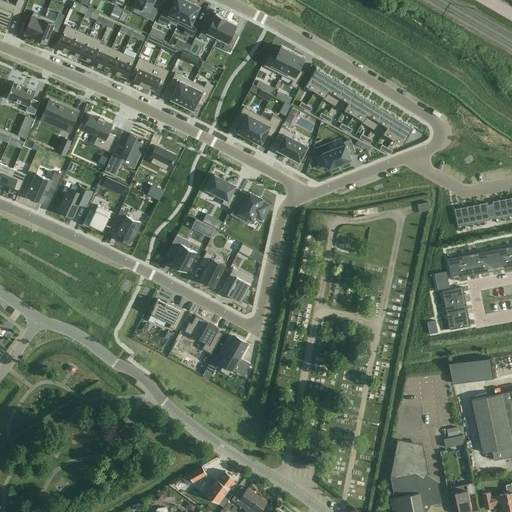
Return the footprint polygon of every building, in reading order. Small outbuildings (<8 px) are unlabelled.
[(4,6),(0,15),(0,23),(8,27),(12,16),(19,19),(25,0),(16,0),(15,4),(6,1),(4,6)] [(136,0),(134,5),(149,12),(146,17),(153,20),(158,9),(152,6),(155,0),(136,0)] [(164,6),(157,21),(167,25),(170,20),(177,23),(188,1),(187,0),(174,0),(171,9),(164,6)] [(74,1),(71,8),(77,10),(80,4),(76,2),(74,1)] [(188,1),(177,23),(186,27),(183,33),(193,37),(200,23),(193,20),(200,6),(188,1)] [(85,14),(84,16),(88,18),(92,9),(88,7),(87,9),(85,14)] [(33,11),(24,33),(35,37),(35,38),(39,29),(44,16),(33,11)] [(39,29),(35,38),(46,43),(52,29),(57,31),(64,15),(59,12),(55,20),(44,16),(39,29)] [(206,19),(198,36),(205,40),(209,33),(217,37),(226,19),(227,19),(216,13),(212,22),(206,19)] [(104,17),(101,24),(107,27),(107,26),(108,24),(110,20),(104,17)] [(226,19),(217,37),(226,41),(222,48),(230,52),(238,35),(233,32),(237,24),(226,19)] [(66,25),(56,47),(68,52),(75,36),(78,30),(66,25)] [(75,36),(68,52),(80,57),(87,41),(90,35),(78,30),(75,36)] [(87,41),(80,57),(91,62),(98,46),(100,42),(101,40),(90,35),(87,41)] [(98,46),(91,62),(103,67),(110,51),(112,47),(101,42),(100,42),(98,46)] [(172,52),(172,53),(178,56),(182,49),(175,46),(175,47),(172,52)] [(269,54),(263,66),(281,75),(293,52),(281,46),(275,57),(269,54)] [(110,51),(103,67),(114,73),(121,57),(123,52),(112,47),(110,51)] [(182,50),(178,57),(184,60),(188,53),(182,50)] [(121,57),(114,73),(126,78),(135,58),(134,57),(123,53),(123,52),(121,57)] [(293,52),(281,75),(292,80),(290,85),(297,88),(305,72),(299,69),(304,58),(293,52)] [(139,57),(133,71),(137,73),(133,81),(144,86),(154,63),(139,57)] [(154,63),(144,86),(155,91),(159,83),(162,84),(169,70),(154,63)] [(316,67),(305,85),(314,90),(325,73),(316,67)] [(175,72),(169,84),(176,87),(170,98),(182,104),(193,81),(175,72)] [(325,73),(314,90),(324,96),(334,78),(325,73)] [(324,96),(323,98),(333,104),(345,85),(335,78),(335,79),(334,78),(324,96)] [(193,81),(182,104),(194,109),(199,99),(205,102),(213,85),(206,82),(204,86),(193,81)] [(13,82),(7,97),(28,106),(27,110),(34,113),(39,101),(32,99),(35,91),(13,82)] [(345,85),(333,104),(344,111),(345,109),(356,92),(355,91),(345,85)] [(258,94),(269,100),(272,94),(271,94),(266,91),(261,88),(258,94)] [(356,92),(345,109),(354,115),(365,97),(356,92)] [(365,97),(354,115),(362,120),(373,102),(365,97)] [(49,99),(42,114),(64,123),(62,129),(70,132),(79,111),(49,99)] [(362,120),(361,122),(372,128),(384,109),(374,102),(374,103),(373,102),(362,120)] [(243,106),(237,118),(243,121),(238,132),(239,132),(238,134),(246,137),(246,136),(250,138),(261,115),(243,106)] [(384,109),(372,128),(383,135),(384,133),(395,115),(394,115),(384,109)] [(90,114),(83,129),(97,136),(93,144),(108,151),(116,135),(108,132),(112,124),(104,121),(104,120),(99,117),(98,118),(90,114)] [(261,115),(250,138),(252,139),(252,141),(259,144),(260,143),(261,144),(266,133),(272,137),(282,119),(272,114),(269,119),(261,115)] [(395,115),(384,133),(393,139),(404,121),(395,115)] [(404,121),(393,139),(402,144),(413,127),(404,121)] [(279,129),(273,142),(279,145),(276,152),(298,163),(305,148),(291,141),(293,136),(279,129)] [(117,143),(104,171),(115,176),(121,162),(123,157),(132,161),(133,161),(136,162),(140,153),(137,151),(142,141),(143,139),(141,138),(137,136),(130,133),(124,146),(117,143)] [(65,137),(58,153),(66,156),(73,140),(65,137)] [(18,139),(15,146),(22,148),(24,142),(18,139)] [(344,144),(323,152),(328,168),(351,159),(349,154),(355,152),(350,139),(343,141),(344,144)] [(358,140),(356,144),(364,149),(365,148),(372,152),(374,148),(358,140)] [(149,144),(139,165),(140,165),(141,163),(158,171),(160,165),(168,168),(172,160),(173,161),(174,159),(173,158),(175,154),(165,149),(166,147),(164,149),(156,145),(155,147),(149,144)] [(0,187),(4,189),(13,168),(0,162),(0,187)] [(13,168),(4,189),(11,192),(12,192),(14,187),(20,190),(27,174),(13,168)] [(34,171),(24,193),(40,200),(48,183),(54,186),(61,172),(54,169),(50,178),(34,171)] [(214,174),(207,189),(224,198),(222,203),(231,207),(237,195),(232,192),(235,185),(228,181),(228,180),(223,177),(222,178),(214,174)] [(106,176),(104,181),(125,192),(128,186),(106,176)] [(69,188),(60,209),(73,215),(79,202),(86,205),(92,191),(79,185),(77,191),(69,188)] [(156,187),(152,196),(159,200),(163,191),(156,187)] [(232,211),(231,214),(248,223),(251,218),(252,218),(254,215),(262,219),(269,205),(261,201),(262,200),(262,199),(261,198),(260,197),(257,196),(249,192),(248,194),(244,203),(238,200),(232,211)] [(511,205),(510,198),(503,199),(507,216),(511,215),(511,205)] [(503,199),(496,200),(500,218),(507,216),(503,199)] [(493,203),(490,204),(493,219),(500,218),(496,200),(492,201),(493,203)] [(428,202),(418,204),(419,212),(429,209),(430,209),(429,207),(428,202)] [(487,202),(483,203),(486,220),(493,219),(490,204),(487,204),(487,202)] [(483,203),(476,204),(479,222),(486,220),(483,203)] [(476,204),(469,206),(472,223),(479,222),(476,204)] [(87,215),(92,218),(89,223),(90,224),(103,230),(112,212),(98,205),(95,211),(93,215),(88,212),(87,215)] [(469,206),(462,207),(465,224),(472,223),(469,206)] [(462,207),(454,209),(458,226),(465,224),(462,207)] [(120,209),(115,220),(121,223),(115,236),(130,243),(140,222),(125,215),(127,212),(120,209)] [(206,213),(202,220),(218,229),(222,221),(206,213)] [(195,218),(191,226),(211,236),(215,228),(195,218)] [(177,235),(169,249),(177,252),(174,258),(171,263),(170,263),(187,272),(187,271),(186,271),(196,252),(197,252),(197,251),(196,251),(187,246),(190,241),(177,235)] [(243,243),(239,250),(249,256),(253,249),(243,243)] [(509,257),(502,258),(504,268),(511,266),(511,245),(507,246),(509,257)] [(507,246),(492,249),(496,270),(504,268),(502,258),(509,257),(507,246)] [(487,261),(479,262),(481,273),(496,270),(492,249),(485,251),(487,261)] [(485,251),(470,254),(474,274),(481,273),(479,262),(487,261),(485,251)] [(206,252),(199,266),(205,269),(200,281),(214,287),(225,266),(210,259),(212,255),(206,252)] [(464,266),(456,267),(458,277),(474,274),(470,254),(462,255),(464,266)] [(448,258),(447,258),(451,278),(458,277),(456,267),(464,266),(462,255),(448,258)] [(233,267),(221,291),(223,291),(241,300),(251,282),(238,275),(240,271),(234,269),(235,268),(233,267)] [(462,288),(442,292),(445,306),(455,304),(454,297),(463,295),(462,288)] [(455,304),(445,306),(446,313),(466,310),(463,295),(454,297),(455,304)] [(152,313),(148,320),(154,323),(155,321),(158,316),(171,322),(169,326),(176,330),(186,309),(172,302),(171,304),(166,302),(158,298),(151,312),(152,313)] [(466,310),(446,313),(448,321),(467,317),(466,310)] [(189,321),(189,322),(195,326),(191,334),(205,342),(202,348),(211,353),(222,333),(217,330),(219,327),(215,326),(196,315),(191,323),(189,321)] [(467,317),(448,321),(449,329),(469,325),(467,317)] [(215,352),(205,370),(212,374),(219,361),(238,371),(242,363),(243,362),(238,360),(239,358),(247,345),(243,343),(244,341),(233,336),(222,356),(215,352)] [(491,358),(448,363),(453,383),(493,378),(491,358)] [(205,370),(202,374),(209,379),(212,374),(205,370)] [(494,459),(511,455),(511,390),(472,399),(483,452),(492,450),(494,459)] [(457,427),(447,429),(448,437),(459,435),(457,427)] [(448,437),(444,438),(446,447),(465,442),(463,434),(459,435),(448,437)] [(438,486),(424,477),(428,471),(423,444),(397,439),(390,477),(394,497),(390,498),(393,511),(423,511),(422,503),(428,502),(431,504),(441,502),(438,486)] [(202,466),(188,474),(188,475),(193,482),(206,474),(202,466)] [(205,494),(219,503),(224,496),(230,488),(228,487),(235,478),(225,471),(219,480),(217,478),(205,494)] [(188,475),(183,478),(187,485),(193,482),(188,475)] [(474,482),(451,487),(454,502),(457,502),(458,511),(468,511),(472,511),(469,494),(476,493),(474,482)] [(503,511),(511,509),(511,485),(511,483),(506,484),(507,493),(499,494),(500,495),(491,497),(490,492),(483,494),(486,509),(493,507),(492,505),(501,503),(503,511)] [(237,503),(240,499),(249,506),(245,510),(245,511),(258,511),(267,501),(248,487),(246,490),(241,486),(232,499),(237,503)] [(224,496),(219,503),(223,506),(228,499),(224,496)]
